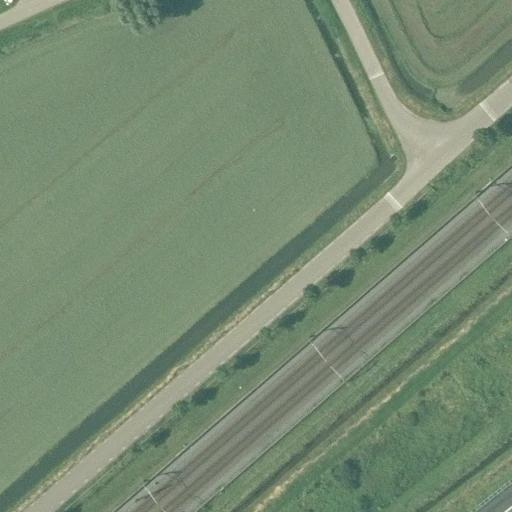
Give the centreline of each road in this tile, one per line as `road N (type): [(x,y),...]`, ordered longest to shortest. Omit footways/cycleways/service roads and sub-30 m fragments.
road 1 (unclassified): [(38,511),(428,168)]
road 2 (unclassified): [(337,0),(428,168)]
